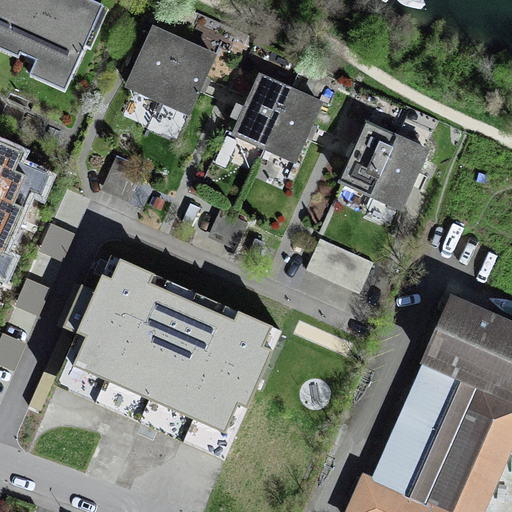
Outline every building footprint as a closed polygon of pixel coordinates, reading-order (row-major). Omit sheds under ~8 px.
[(97,0),(0,0),(0,51),(75,85),(110,6),(97,0)] [(226,61),(161,32),(133,96),(198,124),(226,61)] [(334,108),(264,78),(238,138),(307,168),(334,108)] [(440,159),(372,128),(344,189),(413,220),(440,159)] [(0,253),(33,183),(4,171),(0,180),(0,253)] [(148,187),(116,173),(107,195),(138,209),(148,187)] [(239,217),(226,211),(212,242),(241,256),(252,231),(236,224),(239,217)] [(376,270),(320,244),(306,275),(362,300),(376,270)] [(130,275),(112,267),(62,381),(267,470),(293,411),(302,415),(326,360),(284,342),(130,275)] [(511,333),(451,308),(425,371),(510,406),(511,406),(511,333)] [(465,511),(510,406),(425,371),(378,482),(451,511),(465,511)] [(465,511),(451,511),(378,482),(369,478),(355,511),(494,511),(511,470),(511,406),(510,406),(465,511)]
